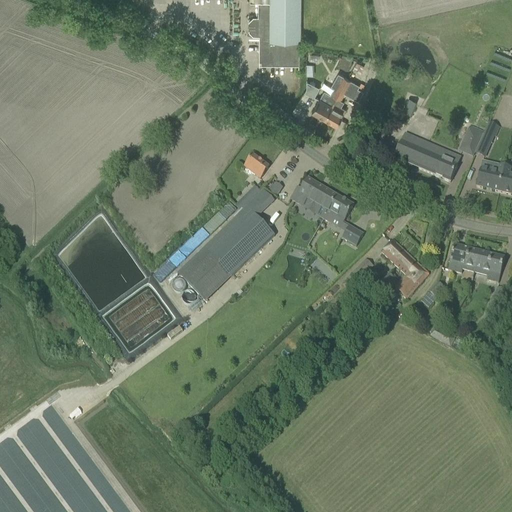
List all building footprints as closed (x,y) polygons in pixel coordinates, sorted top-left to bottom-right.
[(259,65),(299,65),(299,0),(270,0),(270,3),(258,3),(258,18),(253,18),(249,23),(249,30),(253,35),(259,35),(259,65)] [(311,113),(324,120),(331,108),(333,104),(348,78),(338,73),(331,86),(334,88),(330,95),(324,91),(311,113)] [(331,108),(324,120),(336,127),(345,111),(340,108),(343,102),(340,100),(344,94),(358,101),(363,92),(358,89),(360,85),(348,78),(333,104),(331,108)] [(305,81),(301,92),(313,97),(317,86),(305,81)] [(408,92),(399,112),(411,118),(420,98),(408,92)] [(487,127),(479,147),(487,151),(492,140),(493,140),(497,132),(487,127)] [(469,128),(464,140),(478,146),(483,134),(469,128)] [(394,160),(450,184),(460,161),(404,137),(394,160)] [(250,174),(260,181),(269,169),(253,157),(246,166),(252,171),(250,174)] [(476,189),(499,194),(504,168),(498,167),(496,174),(480,171),(476,189)] [(504,168),(499,194),(511,196),(511,177),(509,177),(511,169),(504,168)] [(328,214),(338,198),(307,180),(301,191),(297,189),(291,201),(301,207),(305,200),(328,213),(328,214)] [(273,182),(266,191),(275,197),(282,189),(273,182)] [(240,202),(245,207),(259,193),(255,188),(240,202)] [(348,216),(353,207),(338,198),(328,214),(328,213),(323,221),(330,225),(333,221),(342,226),(348,216)] [(183,280),(205,304),(274,238),(252,214),(183,280)] [(342,240),(356,249),(363,236),(349,228),(342,240)] [(381,255),(406,276),(407,277),(417,266),(393,242),(381,255)] [(463,267),(475,270),(479,253),(454,247),(448,271),(461,274),(463,267)] [(479,253),(475,270),(488,273),(486,281),(498,284),(502,269),(504,259),(479,253)] [(349,277),(357,285),(373,268),(365,260),(349,277)] [(407,277),(406,276),(394,289),(406,300),(428,276),(417,266),(407,277)] [(367,293),(375,301),(396,281),(388,273),(367,293)] [(357,285),(349,277),(341,285),(349,293),(357,285)] [(438,283),(428,293),(434,298),(443,289),(438,283)] [(490,309),(497,312),(505,292),(497,289),(490,309)] [(429,337),(440,342),(445,334),(434,329),(429,337)] [(445,334),(440,342),(451,348),(455,339),(445,334)]
